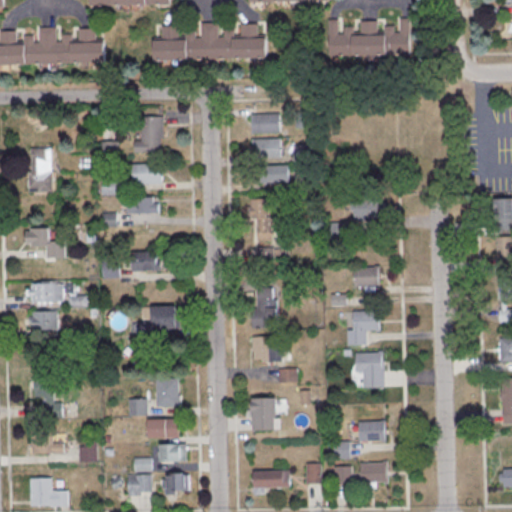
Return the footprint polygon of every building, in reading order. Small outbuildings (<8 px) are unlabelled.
[(330,56),(330,20),(340,20),(340,34),(345,34),(345,27),(355,27),(355,33),(362,33),(362,21),(379,21),(380,32),(385,32),(385,26),(396,26),(396,33),(401,32),(401,22),(411,21),(412,55),(330,56)] [(156,60),(155,39),(164,38),(164,27),(179,27),(180,37),(186,37),(186,31),(197,31),(197,38),(202,38),(201,24),(220,23),(220,37),(225,37),(225,30),(236,30),(236,35),(242,35),(242,25),(259,24),(259,36),(267,36),(267,57),(156,60)] [(0,64),(0,43),(2,43),(2,32),(18,31),(18,42),(25,42),(25,36),(36,36),(36,42),(40,42),(40,28),(59,28),(59,41),(63,41),(63,35),(74,34),(74,40),(81,40),(81,29),(98,29),(98,41),(106,41),(106,62),(0,64)] [(297,128),(296,112),(313,111),(313,128),(297,128)] [(254,134),(253,115),(281,114),(282,132),(254,134)] [(135,151),(135,140),(141,140),(141,115),(164,115),(164,137),(162,137),(162,151),(135,151)] [(255,158),(255,139),(282,138),(282,157),(255,158)] [(117,141),(118,155),(101,155),(101,141),(117,141)] [(296,162),(295,145),(313,145),(313,162),(296,162)] [(54,192),(53,148),(32,148),(33,172),(29,172),(30,193),(54,192)] [(131,163),(162,163),(163,183),(132,183),(131,163)] [(265,183),(265,166),(290,165),(290,182),(265,183)] [(101,193),(101,179),(118,178),(118,193),(101,193)] [(356,221),(355,204),(352,204),(352,196),(373,195),(373,200),(385,199),(386,212),(384,212),(384,220),(356,221)] [(128,197),(128,213),(160,213),(160,197),(128,197)] [(276,198),(276,205),(269,205),(270,216),(273,216),(273,239),(257,239),(257,217),(251,217),(251,198),(276,198)] [(511,200),(494,201),(496,231),(511,230),(511,200)] [(102,212),(117,212),(117,226),(103,226),(102,212)] [(332,223),(350,222),(350,240),(333,240),(332,223)] [(32,247),(32,244),(27,244),(26,232),(32,232),(32,229),(50,229),(50,242),(66,242),(66,258),(47,258),(47,247),(32,247)] [(511,257),(498,258),(497,237),(511,237),(511,257)] [(259,248),(274,248),(274,257),(259,257),(259,248)] [(157,251),(158,260),(162,260),(162,269),(133,270),(133,251),(157,251)] [(103,278),(102,259),(120,258),(121,277),(103,278)] [(354,285),(354,267),(378,266),(379,285),(354,285)] [(511,299),(499,299),(499,279),(511,278),(511,299)] [(34,302),(33,297),(30,297),(30,289),(33,289),(33,284),(64,283),(64,301),(34,302)] [(254,326),(254,308),(260,307),(259,286),(273,286),(273,298),(277,298),(279,325),(254,326)] [(332,305),(331,294),(346,293),(346,305),(332,305)] [(70,307),(70,296),(88,296),(89,307),(70,307)] [(183,328),(182,305),(152,306),(152,322),(137,323),(137,333),(153,333),(153,328),(183,328)] [(511,323),(500,323),(500,310),(511,309),(511,323)] [(348,344),(348,329),(353,329),(353,311),(377,310),(377,320),(382,320),(382,330),(368,330),(368,343),(348,344)] [(34,312),(34,330),(59,329),(59,311),(34,312)] [(252,351),(254,351),(254,358),(269,358),(269,336),(252,336),(252,351)] [(511,362),(501,362),(501,339),(511,339),(511,362)] [(364,387),(364,371),(356,371),(356,352),(382,351),(382,360),(386,360),(386,386),(364,387)] [(279,368),(301,367),(301,383),(279,383),(279,368)] [(35,398),(35,371),(54,371),(55,403),(63,403),(63,419),(48,419),(47,398),(35,398)] [(157,406),(156,377),(179,376),(180,405),(157,406)] [(511,424),(505,424),(504,409),(503,409),(503,401),(502,401),(502,389),(503,389),(502,380),(511,379),(511,424)] [(253,429),(253,415),(251,416),(251,397),(276,397),(276,429),(253,429)] [(129,398),(148,398),(148,414),(129,415),(129,398)] [(180,437),(148,437),(148,418),(180,418),(180,437)] [(360,441),(359,421),(385,420),(385,440),(360,441)] [(34,455),(33,429),(54,429),(55,444),(65,444),(65,454),(34,455)] [(351,440),(351,458),(332,458),(332,441),(351,440)] [(188,460),(187,443),(161,444),(161,461),(188,460)] [(80,463),(80,447),(97,447),(97,462),(80,463)] [(137,457),(152,457),(152,471),(137,471),(137,457)] [(306,462),(321,462),(321,483),(306,483),(306,462)] [(360,462),(389,462),(389,482),(361,482),(360,462)] [(334,465),(352,465),(352,483),(334,483),(334,465)] [(511,485),(511,466),(502,467),(502,486),(511,485)] [(253,470),(291,469),(292,487),(254,488),(253,470)] [(129,495),(128,474),(152,473),(153,491),(139,492),(139,495),(129,495)] [(190,490),(190,475),(185,475),(185,473),(168,473),(168,480),(162,480),(162,485),(164,485),(164,490),(167,490),(167,494),(176,493),(176,490),(190,490)] [(32,507),(32,479),(53,479),(53,491),(68,491),(68,506),(32,507)]
